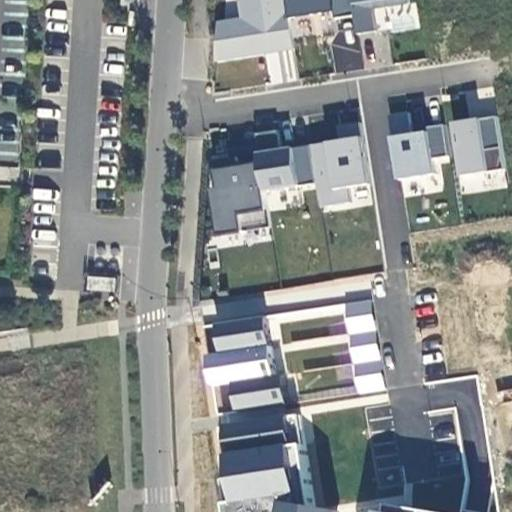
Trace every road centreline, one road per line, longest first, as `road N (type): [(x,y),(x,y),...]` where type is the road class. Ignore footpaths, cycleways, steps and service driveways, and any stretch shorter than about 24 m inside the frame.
road 1 (residential): [(156,511),(152,316),(166,107)]
road 2 (residential): [(407,385),(369,85)]
road 3 (residential): [(369,85),(166,107)]
road 4 (residential): [(490,68),(369,85)]
